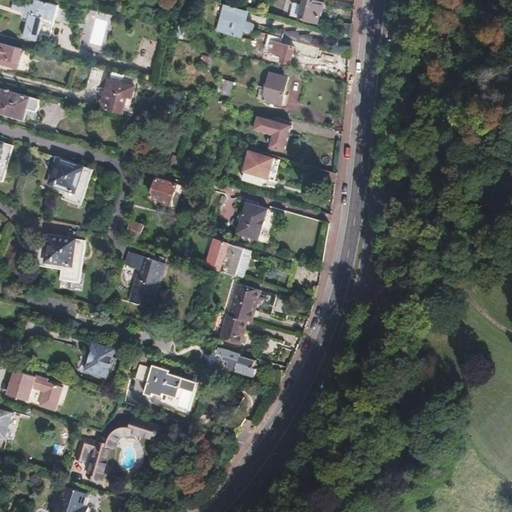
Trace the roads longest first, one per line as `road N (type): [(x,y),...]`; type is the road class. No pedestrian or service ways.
road 1 (secondary): [(374,0),(350,231),(330,314),(296,394),(255,462),(211,511)]
road 2 (secondary): [(235,511),(312,402),(347,318),(368,233),(393,0)]
